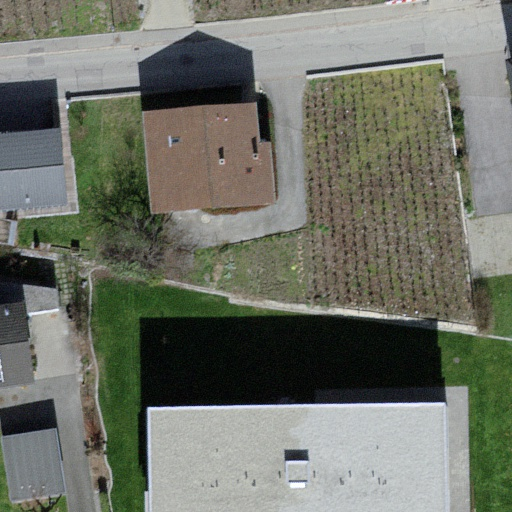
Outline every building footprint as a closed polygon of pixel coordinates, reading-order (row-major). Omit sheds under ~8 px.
[(275,121),(161,130),(168,229),(283,220),(275,121)] [(72,142),(0,148),(0,227),(82,222),(72,142)] [(34,312),(0,318),(0,396),(47,388),(34,312)] [(449,511),(447,401),(147,407),(149,511),(449,511)] [(61,423),(6,429),(13,494),(68,489),(61,423)]
